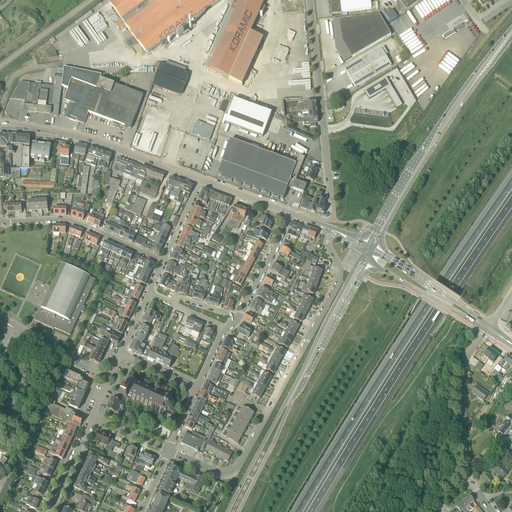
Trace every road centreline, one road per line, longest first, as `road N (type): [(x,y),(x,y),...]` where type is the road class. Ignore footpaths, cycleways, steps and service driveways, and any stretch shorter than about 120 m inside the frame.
road 1 (motorway): [(511,181),(297,511)]
road 2 (motorway): [(310,511),(511,200)]
road 3 (residential): [(169,450),(219,474),(237,468),(338,281),(338,264)]
road 4 (secondary): [(361,255),(229,511)]
road 5 (secondary): [(239,511),(368,262)]
road 6 (secondary): [(511,28),(431,134),(367,244)]
road 7 (secondary): [(375,249),(511,42)]
road 8 (tertiary): [(0,124),(94,141),(200,180)]
road 9 (residential): [(330,196),(309,0)]
road 10 (residential): [(163,261),(68,220),(0,222)]
road 11 (residential): [(471,480),(459,398),(463,363),(486,330)]
road 12 (secondary): [(488,326),(375,249)]
road 13 (secondary): [(368,262),(486,330)]
